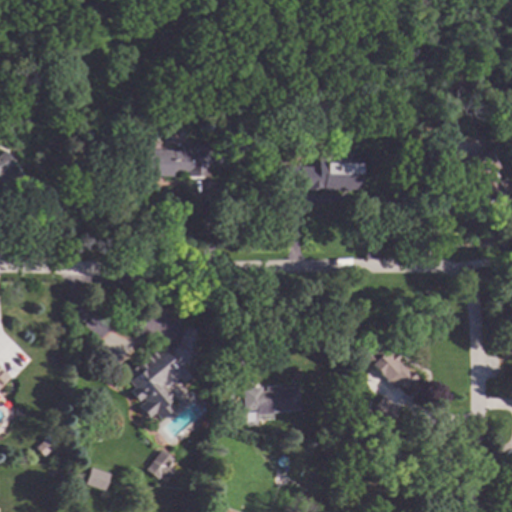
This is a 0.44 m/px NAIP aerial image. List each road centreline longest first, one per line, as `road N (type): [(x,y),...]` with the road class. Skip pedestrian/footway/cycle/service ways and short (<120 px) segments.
road 1 (residential): [(461,273),(438,265),(0,266)]
road 2 (residential): [(461,273),(473,308),(474,433),(463,511)]
